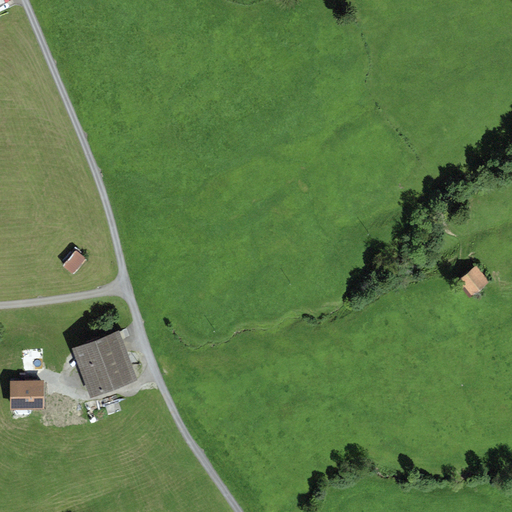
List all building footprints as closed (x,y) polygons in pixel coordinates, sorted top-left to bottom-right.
[(0,0),(0,11),(15,5),(13,0),(0,0)] [(88,257),(77,247),(63,263),(73,273),(88,257)] [(489,281),(476,263),(456,278),(469,296),(489,281)] [(120,327),(73,345),(91,395),(138,377),(120,327)] [(22,348),(9,349),(10,376),(46,373),(45,370),(53,369),(52,356),(45,357),(44,346),(22,347),(22,348)]
